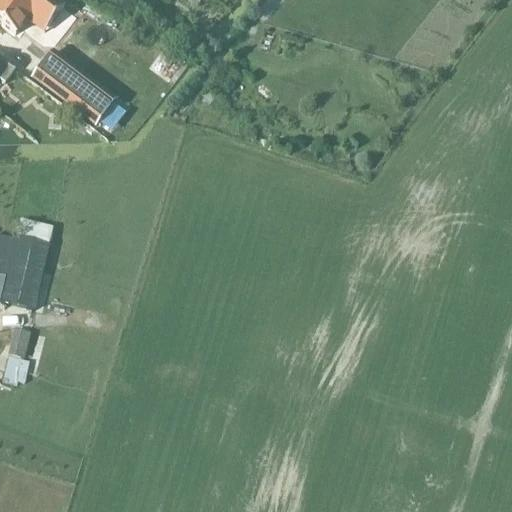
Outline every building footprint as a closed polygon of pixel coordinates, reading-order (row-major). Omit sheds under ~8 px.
[(5,0),(0,6),(0,26),(13,37),(29,18),(46,32),(63,12),(48,0),(5,0)] [(163,41),(187,53),(189,50),(164,37),(163,41)] [(51,55),(32,80),(95,129),(115,103),(51,55)] [(0,83),(4,86),(13,74),(0,63),(0,83)] [(16,240),(47,248),(50,230),(20,223),(16,240)] [(49,249),(47,248),(16,240),(14,240),(14,242),(0,239),(0,278),(4,280),(0,299),(0,303),(34,312),(49,249)] [(12,332),(6,358),(22,362),(29,336),(12,332)]
